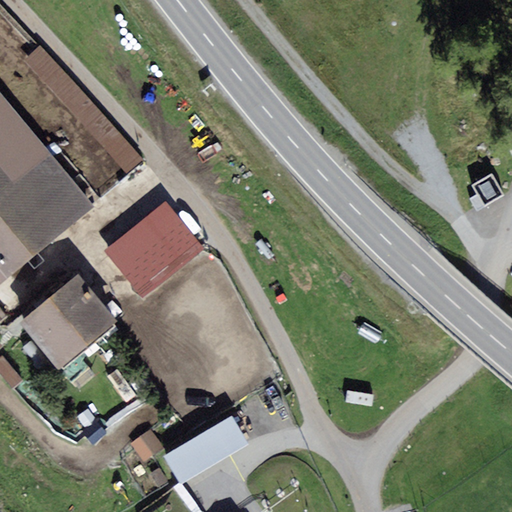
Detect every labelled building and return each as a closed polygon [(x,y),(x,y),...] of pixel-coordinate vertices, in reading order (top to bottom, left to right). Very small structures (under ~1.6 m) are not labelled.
[(144,163),(42,47),(25,62),(126,179),(144,163)] [(0,284),(94,207),(0,93),(0,284)] [(505,195),(492,173),(472,185),(478,195),(470,199),(477,211),(505,195)] [(165,202),(105,251),(144,298),(204,248),(165,202)] [(21,322),(61,369),(118,321),(78,273),(21,322)] [(250,445),(232,416),(164,456),(182,485),(250,445)] [(132,443),(145,461),(165,447),(151,429),(132,443)]
